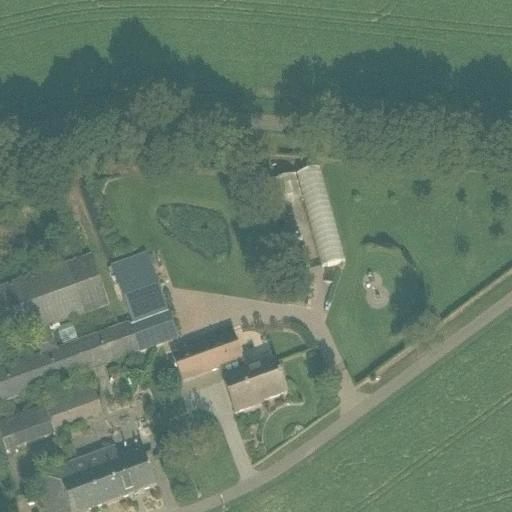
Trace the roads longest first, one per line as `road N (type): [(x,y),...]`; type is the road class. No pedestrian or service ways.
road 1 (unclassified): [(0,148),(96,124),(204,118),(511,143)]
road 2 (unclassified): [(199,511),(265,484),(511,305)]
